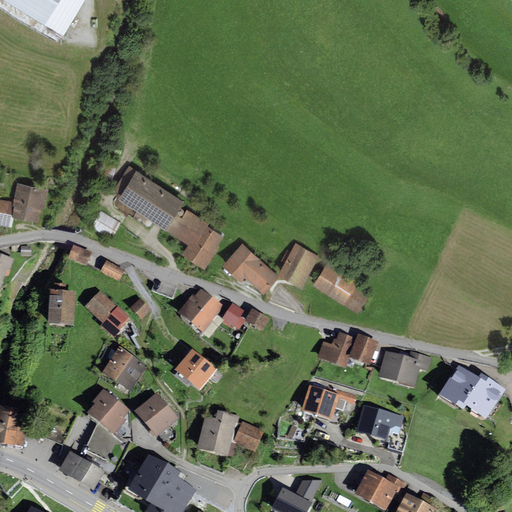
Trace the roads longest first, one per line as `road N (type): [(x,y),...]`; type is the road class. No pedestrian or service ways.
road 1 (residential): [(0,241),(71,237),(287,315),(511,364)]
road 2 (residential): [(240,511),(243,489),(257,474),(364,465),(391,469),(469,511)]
